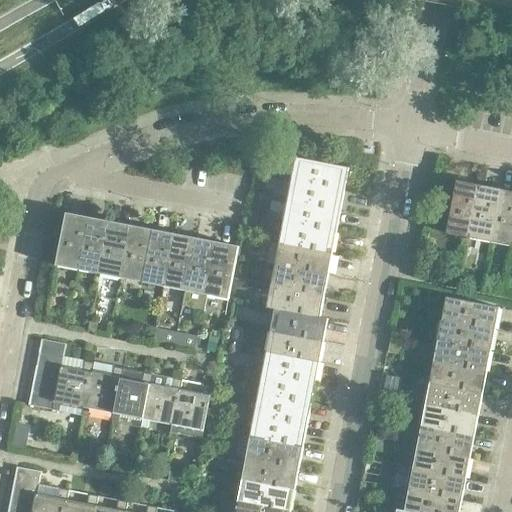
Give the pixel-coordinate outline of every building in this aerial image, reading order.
[(296,183),(344,192),(349,170),(301,160),(296,183)] [(439,179),(437,189),(447,191),(449,181),(439,179)] [(470,233),(480,185),(457,181),(448,229),(470,233)] [(344,192),(296,183),(292,204),(340,213),(344,192)] [(491,237),(501,189),(480,185),(470,233),(491,237)] [(511,241),(511,191),(501,189),(491,237),(511,241)] [(292,204),(288,225),(336,234),(340,213),(292,204)] [(80,266),(89,219),(67,214),(57,262),(80,266)] [(110,223),(89,219),(80,266),(101,270),(110,223)] [(131,227),(110,223),(101,270),(122,274),(131,227)] [(336,234),(288,225),(284,246),(332,255),(336,234)] [(152,231),(131,227),(122,274),(143,278),(152,231)] [(165,282),(174,235),(152,231),(143,278),(165,282)] [(186,286),(195,239),(174,235),(165,282),(186,286)] [(207,290),(216,243),(195,239),(186,286),(207,290)] [(238,247),(216,243),(207,290),(230,295),(238,247)] [(328,277),(332,255),(284,246),(280,268),(328,277)] [(422,260),(419,276),(433,279),(436,263),(422,260)] [(324,298),(328,277),(280,268),(276,289),(324,298)] [(320,319),(324,298),(276,289),(272,309),(281,311),(281,312),(328,321),(328,320),(320,319)] [(447,320),(496,329),(500,308),(452,298),(447,320)] [(328,321),(281,312),(277,334),(324,342),(328,321)] [(496,329),(447,320),(443,341),(492,351),(496,329)] [(157,329),(155,342),(162,344),(165,330),(157,329)] [(277,334),(273,354),(320,363),(324,342),(277,334)] [(190,335),(188,349),(196,350),(198,337),(190,335)] [(62,359),(63,358),(65,345),(42,341),(39,355),(62,359)] [(492,351),(443,341),(439,363),(487,372),(492,351)] [(209,342),(207,351),(216,353),(218,344),(209,342)] [(316,385),(320,363),(273,354),(269,375),(316,385)] [(60,372),(62,359),(39,355),(37,367),(60,372)] [(61,405),(84,410),(85,410),(91,374),(92,374),(94,364),(63,358),(62,359),(60,372),(57,385),(55,398),(52,411),(59,413),(61,405)] [(487,372),(439,363),(435,384),(483,394),(487,372)] [(85,410),(84,410),(83,417),(89,419),(91,411),(113,415),(114,415),(121,380),(122,380),(124,369),(94,364),(92,374),(91,374),(85,410)] [(34,381),(57,385),(60,372),(37,367),(34,381)] [(150,385),(151,385),(153,375),(143,374),(124,369),(122,380),(121,380),(114,415),(113,415),(112,423),(118,424),(120,416),(143,421),(150,385)] [(141,428),(148,430),(150,422),(173,426),(180,391),(182,381),(173,379),(171,389),(166,388),(168,378),(153,375),(151,385),(150,385),(143,421),(141,428)] [(265,397),(312,406),(316,385),(269,375),(265,397)] [(57,385),(34,381),(31,394),(55,398),(57,385)] [(483,394),(435,384),(431,406),(479,415),(483,394)] [(200,395),(180,391),(173,426),(171,434),(202,440),(212,386),(202,385),(200,395)] [(55,398),(31,394),(29,407),(52,411),(55,398)] [(308,427),(312,406),(265,397),(261,418),(308,427)] [(479,415),(431,406),(427,427),(475,437),(479,415)] [(304,448),(308,427),(261,418),(257,440),(304,448)] [(27,446),(30,425),(19,424),(17,445),(27,446)] [(423,449),(471,458),(475,437),(427,427),(423,449)] [(378,430),(376,440),(392,444),(394,433),(378,430)] [(241,459),(252,461),(300,470),(304,448),(257,440),(245,437),(241,459)] [(418,470),(467,480),(471,458),(423,449),(418,470)] [(300,470),(252,461),(248,482),(296,491),(300,470)] [(17,468),(15,481),(38,486),(41,472),(17,468)] [(467,480),(418,470),(414,491),(463,501),(467,480)] [(171,472),(169,481),(182,483),(183,474),(171,472)] [(35,499),(36,494),(38,486),(15,481),(12,494),(35,499)] [(291,511),(296,491),(248,482),(244,503),(289,511),(291,511)] [(64,511),(66,500),(68,500),(70,491),(59,489),(57,498),(36,494),(35,499),(33,511),(32,511),(64,511)] [(460,511),(463,501),(414,491),(410,511),(460,511)] [(10,507),(33,511),(35,499),(12,494),(10,507)] [(66,500),(64,511),(94,511),(96,506),(97,506),(99,497),(89,495),(87,504),(68,500),(66,500)] [(126,511),(128,502),(119,501),(117,510),(97,506),(96,506),(94,511),(125,511),(126,511)] [(289,511),(244,503),(242,511),(289,511)]
